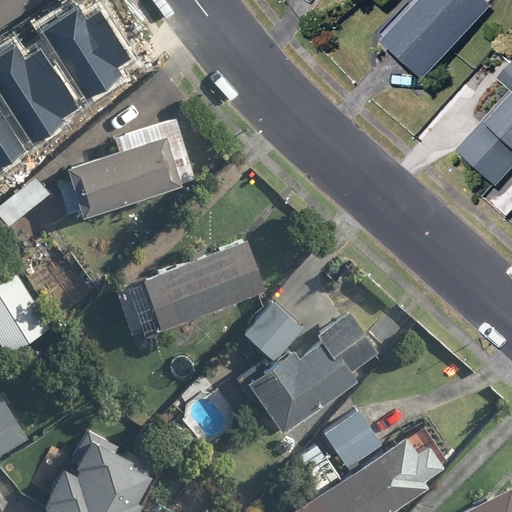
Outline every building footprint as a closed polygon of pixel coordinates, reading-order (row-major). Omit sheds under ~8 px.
[(0,0),(0,24),(38,0),(0,0)] [(498,6),(491,0),(423,0),(387,39),(430,79),(498,6)] [(76,7),(39,33),(88,102),(123,77),(116,67),(130,58),(99,15),(87,23),(76,7)] [(12,45),(0,53),(0,90),(36,142),(83,109),(42,49),(24,62),(12,45)] [(511,62),(500,76),(511,86),(511,88),(462,144),(503,181),(511,171),(511,62)] [(0,167),(26,151),(0,108),(0,167)] [(74,163),(78,175),(58,182),(67,210),(87,203),(90,211),(183,180),(181,175),(197,169),(179,115),(118,135),(123,147),(74,163)] [(53,188),(38,171),(0,203),(0,210),(11,223),(53,188)] [(511,211),(511,185),(497,201),(510,214),(511,211)] [(249,236),(147,271),(148,275),(163,318),(165,323),(267,289),(249,236)] [(53,321),(18,266),(0,277),(0,336),(9,350),(53,321)] [(163,318),(148,275),(117,285),(132,329),(163,318)] [(269,354),(304,326),(282,298),(247,326),(269,354)] [(351,307),(324,327),(328,333),(329,334),(352,365),(379,346),(351,307)] [(329,334),(328,333),(299,353),(291,342),(249,372),(288,426),(359,374),(352,365),(329,334)] [(0,450),(31,432),(3,389),(0,390),(0,450)] [(359,404),(325,426),(350,464),(384,442),(359,404)] [(135,511),(161,466),(88,427),(75,451),(82,455),(76,466),(69,462),(45,507),(53,511),(135,511)] [(426,474),(446,461),(433,441),(420,449),(409,432),(343,474),(326,486),(297,504),(302,511),(388,511),(432,484),(426,474)] [(304,452),(326,486),(343,474),(322,441),(304,452)] [(511,511),(511,481),(451,511),(511,511)] [(9,509),(0,492),(0,511),(4,511),(9,509)] [(185,511),(170,502),(163,511),(185,511)]
